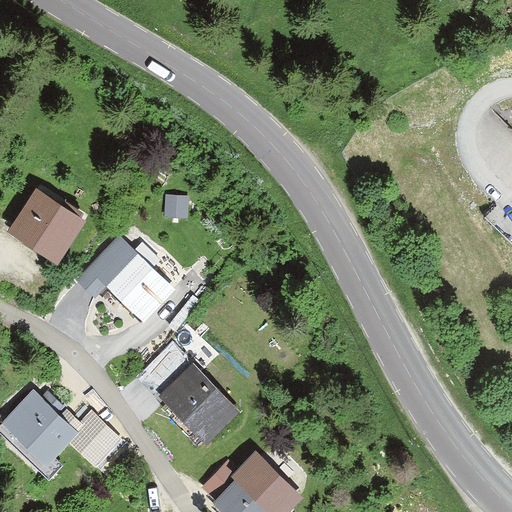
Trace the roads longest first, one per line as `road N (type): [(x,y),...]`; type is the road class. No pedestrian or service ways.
road 1 (primary): [(511,508),(446,434),(320,223),(264,147),(62,0)]
road 2 (residential): [(199,511),(106,385),(62,342),(0,304)]
